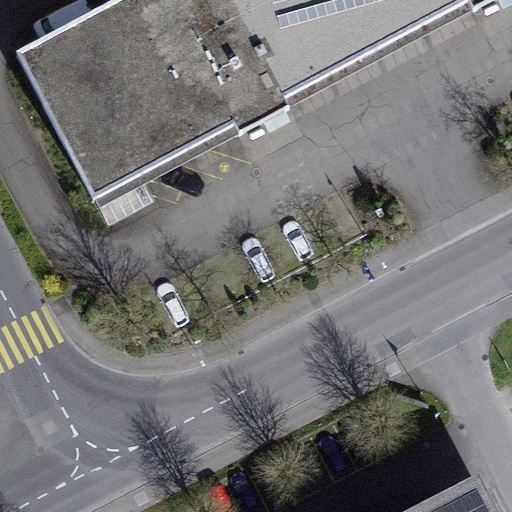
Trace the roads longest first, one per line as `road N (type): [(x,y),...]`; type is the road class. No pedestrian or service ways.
road 1 (residential): [(511,255),(91,468)]
road 2 (residential): [(91,468),(0,313)]
